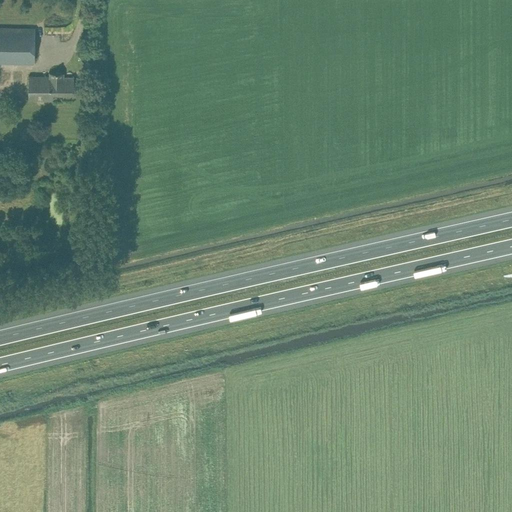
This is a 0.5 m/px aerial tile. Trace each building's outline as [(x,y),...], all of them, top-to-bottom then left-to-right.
[(0,62),(24,63),(34,64),(35,28),(0,27),(0,62)] [(86,61),(86,70),(94,70),(94,61),(86,61)] [(29,76),(29,86),(29,101),(53,101),(53,95),(74,95),(74,76),(64,77),(64,72),(49,72),(49,76),(29,76)] [(395,225),(396,231),(423,226),(422,221),(395,225)] [(189,275),(156,279),(157,286),(190,283),(189,275)]
